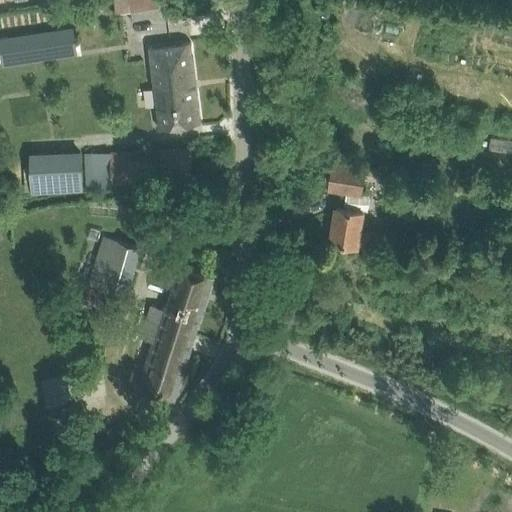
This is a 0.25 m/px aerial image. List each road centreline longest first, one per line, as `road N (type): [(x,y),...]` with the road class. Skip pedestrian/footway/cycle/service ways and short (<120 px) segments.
road 1 (unclassified): [(249,332),(238,301),(238,0)]
road 2 (unclassified): [(511,458),(358,370),(249,332)]
road 3 (unclassified): [(99,511),(249,332)]
